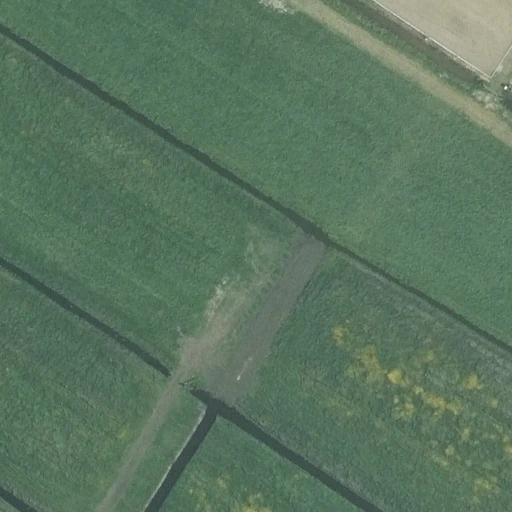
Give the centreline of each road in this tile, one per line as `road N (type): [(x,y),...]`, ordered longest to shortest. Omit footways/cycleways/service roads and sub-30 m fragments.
road 1 (track): [(0,209),(199,341),(102,511)]
road 2 (track): [(291,0),(511,141)]
